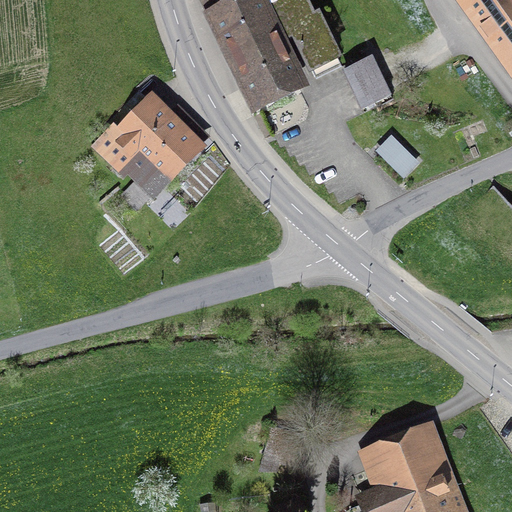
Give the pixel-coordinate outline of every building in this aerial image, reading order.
[(321,38),(303,0),(205,0),(256,105),(297,85),(275,40),(292,32),(314,77),(340,65),(326,36),(321,38)] [(511,0),(465,0),(511,64),(511,0)] [(372,58),(344,72),(363,110),(390,97),(372,58)] [(122,135),(115,127),(94,147),(122,175),(142,155),(166,180),(196,150),(152,105),(122,135)] [(415,163),(404,151),(393,162),(404,174),(415,163)] [(150,196),(138,183),(126,196),(138,208),(150,196)] [(279,463),(289,466),(298,437),(273,430),(261,471),(277,471),(279,463)] [(452,511),(420,430),(371,450),(386,489),(361,499),(363,505),(345,511),(452,511)] [(277,511),(303,511),(301,498),(275,508),(277,511)]
